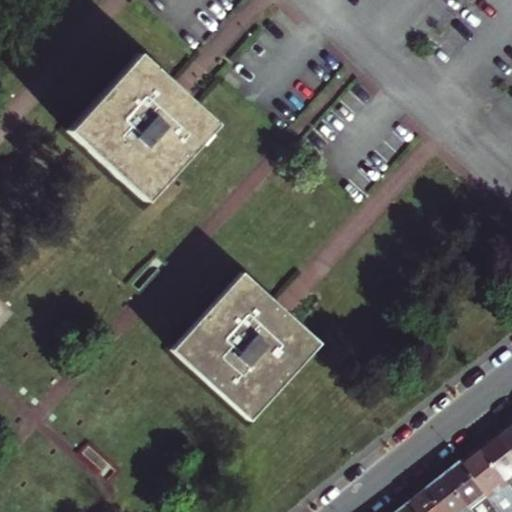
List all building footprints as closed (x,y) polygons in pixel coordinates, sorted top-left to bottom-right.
[(177,96),(132,57),(70,124),(138,187),(201,118),(177,96)] [(237,277),(177,345),(246,406),(307,338),(272,307),(237,277)] [(511,425),(502,431),(500,433),(511,447),(511,425)] [(511,484),(511,447),(500,433),(482,448),(511,485),(511,484)] [(511,485),(482,448),(462,463),(488,494),(492,499),(511,485)] [(462,463),(446,476),(471,507),(475,504),(488,494),(462,463)] [(446,476),(430,489),(447,511),(464,511),(471,507),(446,476)] [(447,511),(430,489),(412,503),(419,511),(447,511)] [(480,511),(490,511),(498,506),(492,499),(488,494),(475,504),(480,511)] [(511,511),(511,497),(503,504),(507,511),(511,511)] [(419,511),(412,503),(400,511),(419,511)]
